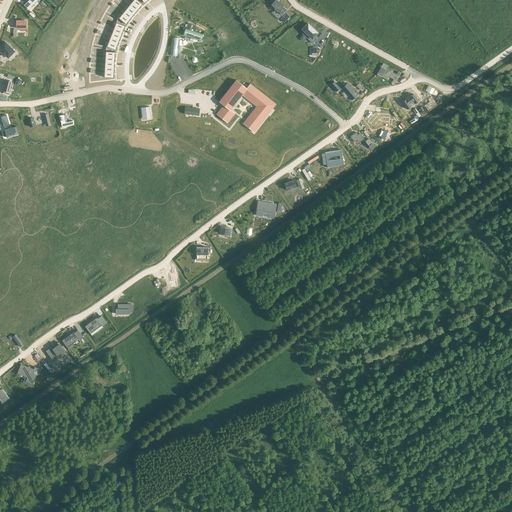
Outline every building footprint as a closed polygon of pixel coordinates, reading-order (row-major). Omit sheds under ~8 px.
[(28,0),(24,5),(28,9),(37,0),(28,0)] [(133,0),(132,2),(139,8),(142,4),(137,0),(133,0)] [(277,0),(275,0),(271,5),(282,16),(287,10),(282,6),(284,5),(281,2),(280,3),(277,0)] [(132,2),(128,6),(136,12),(139,8),(132,2)] [(128,6),(125,10),(133,16),(136,12),(128,6)] [(125,10),(122,14),(129,20),(133,16),(125,10)] [(280,19),(284,23),(290,16),(287,13),(280,19)] [(122,14),(119,18),(121,20),(126,24),(129,20),(122,14)] [(116,22),(114,27),(123,31),(125,26),(119,23),(116,22)] [(308,23),(302,29),(304,31),(302,33),(307,38),(309,35),(312,38),(310,41),(313,44),(317,39),(314,37),(318,33),(314,29),(313,29),(312,27),(311,27),(308,23)] [(114,27),(112,32),(121,35),(123,31),(114,27)] [(186,29),(183,36),(199,41),(202,34),(186,29)] [(112,32),(110,37),(119,40),(121,35),(112,32)] [(110,37),(109,41),(117,45),(119,40),(110,37)] [(172,37),(170,54),(177,55),(179,38),(172,37)] [(109,41),(107,46),(109,47),(115,50),(117,45),(109,41)] [(5,42),(0,46),(0,49),(1,51),(0,52),(4,56),(5,55),(8,58),(15,52),(5,42)] [(383,64),(377,74),(382,77),(383,73),(394,79),(392,82),(394,84),(400,73),(398,72),(396,75),(386,69),(387,66),(383,64)] [(4,86),(3,90),(4,90),(3,93),(9,94),(12,82),(5,80),(4,84),(3,84),(3,86),(4,86)] [(223,105),(216,114),(227,123),(235,113),(230,110),(242,95),(256,106),(243,123),(254,132),(276,104),(250,84),(246,88),(236,80),(219,102),(223,105)] [(334,81),(330,85),(336,92),(338,90),(342,90),(344,92),(345,91),(349,95),(348,96),(352,100),(358,95),(347,83),(343,87),(339,87),(334,81)] [(408,95),(404,98),(409,104),(413,102),(411,100),(416,97),(417,99),(420,96),(416,90),(412,92),(412,93),(408,96),(408,95)] [(98,102),(95,112),(101,114),(102,111),(105,111),(105,113),(112,114),(113,109),(117,109),(117,102),(111,102),(110,102),(106,102),(105,105),(104,105),(104,104),(98,102)] [(149,107),(141,108),(143,120),(151,119),(149,107)] [(185,107),(184,114),(199,116),(200,109),(185,107)] [(66,110),(58,112),(62,127),(74,125),(73,121),(67,122),(65,114),(67,114),(66,110)] [(375,114),(368,121),(374,127),(378,122),(390,122),(390,114),(375,114)] [(0,128),(1,128),(0,126),(4,125),(5,130),(7,137),(18,134),(16,126),(15,126),(16,127),(8,129),(7,126),(9,125),(6,115),(6,116),(1,117),(3,123),(0,124),(0,128)] [(358,133),(353,137),(357,142),(359,140),(361,143),(366,139),(363,134),(360,135),(358,133)] [(325,154),(322,154),(323,165),(327,164),(327,168),(328,167),(328,166),(343,164),(343,165),(341,149),(341,150),(330,152),(330,151),(330,153),(326,154),(325,152),(325,153),(325,154)] [(294,180),(284,184),(287,190),(296,186),(294,180)] [(259,201),(256,215),(262,216),(263,212),(268,213),(267,217),(273,218),(276,204),(259,201)] [(222,227),(221,233),(230,235),(231,228),(222,227)] [(196,247),(196,259),(208,259),(208,247),(196,247)] [(118,308),(115,308),(115,313),(129,313),(129,312),(132,312),(132,304),(118,304),(118,308)] [(97,318),(85,326),(90,333),(101,325),(102,326),(106,323),(101,316),(97,319),(97,318)] [(74,332),(62,340),(67,347),(78,339),(74,332)] [(16,335),(13,337),(20,347),(23,345),(16,335)] [(59,342),(47,350),(54,359),(65,351),(59,342)] [(21,364),(17,373),(18,373),(28,377),(26,381),(33,383),(32,384),(33,384),(36,375),(38,376),(41,369),(40,369),(35,367),(34,369),(21,364)] [(2,389),(0,390),(0,399),(2,403),(9,398),(2,389)]
